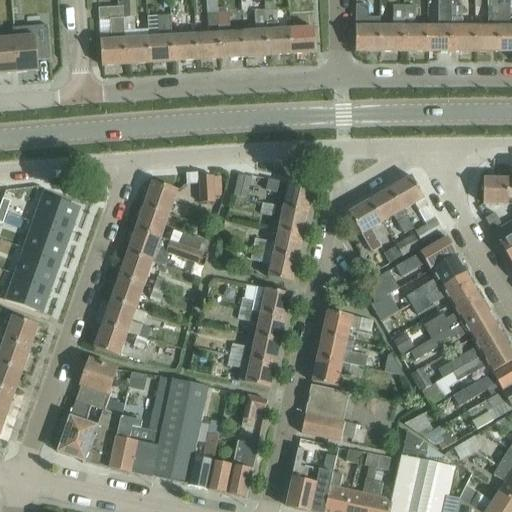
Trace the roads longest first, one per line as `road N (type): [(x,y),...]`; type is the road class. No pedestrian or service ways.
road 1 (tertiary): [(0,137),(511,113)]
road 2 (residential): [(264,511),(343,153)]
road 3 (residential): [(21,476),(124,163)]
road 4 (residential): [(338,80),(77,97)]
road 5 (residential): [(124,163),(343,153)]
road 6 (residential): [(511,305),(422,150)]
road 7 (residential): [(511,79),(338,80)]
road 8 (residential): [(177,511),(21,476)]
road 9 (residential): [(0,172),(124,163)]
